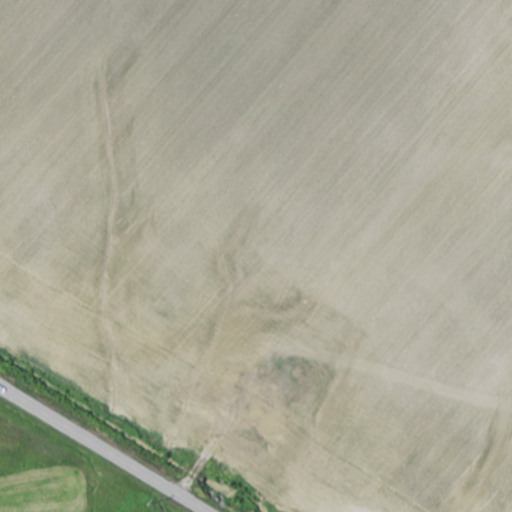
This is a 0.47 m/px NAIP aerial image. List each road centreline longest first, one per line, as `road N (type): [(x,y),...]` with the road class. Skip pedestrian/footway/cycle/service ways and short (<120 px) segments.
road 1 (secondary): [(204,511),(0,387)]
road 2 (track): [(178,496),(263,364)]
